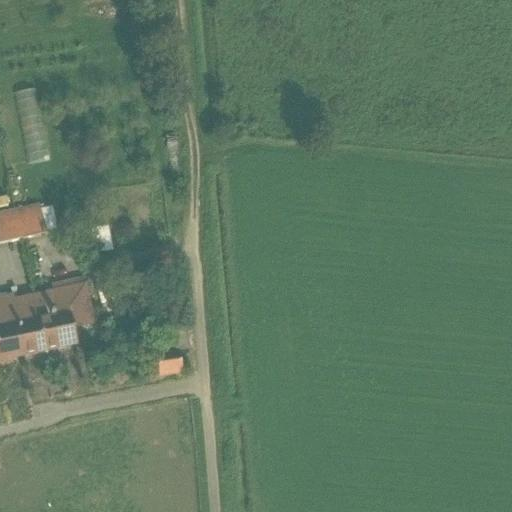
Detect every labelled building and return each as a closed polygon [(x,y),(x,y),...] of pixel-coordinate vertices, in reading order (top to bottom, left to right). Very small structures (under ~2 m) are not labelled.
[(15,116),(27,169),(52,163),(40,110),(15,116)] [(38,204),(13,210),(21,241),(45,236),(38,204)] [(0,212),(0,245),(21,241),(13,210),(0,212)] [(108,228),(84,234),(90,258),(114,252),(108,228)] [(70,320),(92,315),(86,286),(34,297),(40,325),(15,331),(21,359),(76,347),(70,320)] [(103,314),(116,311),(112,289),(101,291),(104,306),(101,306),(103,314)] [(40,325),(34,297),(13,302),(12,297),(0,300),(0,363),(21,359),(15,331),(40,325)] [(182,374),(179,355),(156,359),(158,378),(182,374)]
